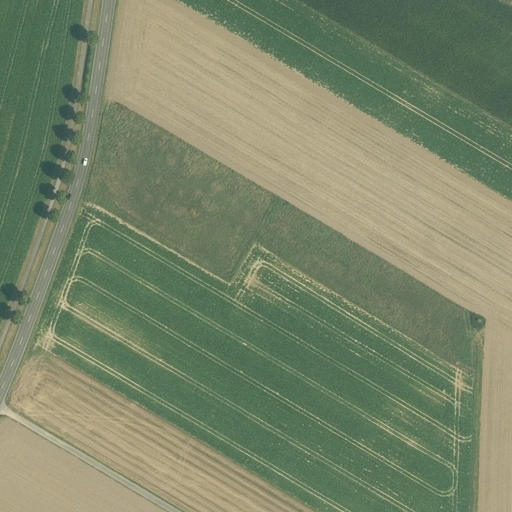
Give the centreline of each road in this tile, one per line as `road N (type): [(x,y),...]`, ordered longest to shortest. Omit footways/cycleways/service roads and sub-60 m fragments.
road 1 (secondary): [(0,392),(81,168),(108,0)]
road 2 (track): [(173,511),(0,410)]
